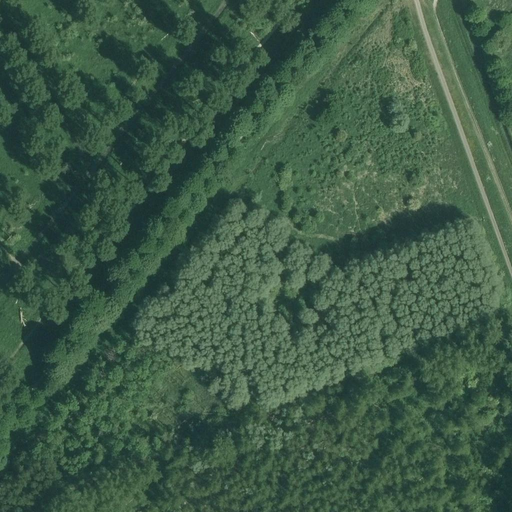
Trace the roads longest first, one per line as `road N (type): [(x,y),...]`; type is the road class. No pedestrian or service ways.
road 1 (unknown): [(298,0),(0,372)]
road 2 (track): [(362,0),(172,225)]
road 3 (track): [(172,225),(0,430)]
road 4 (unknown): [(511,216),(436,0)]
